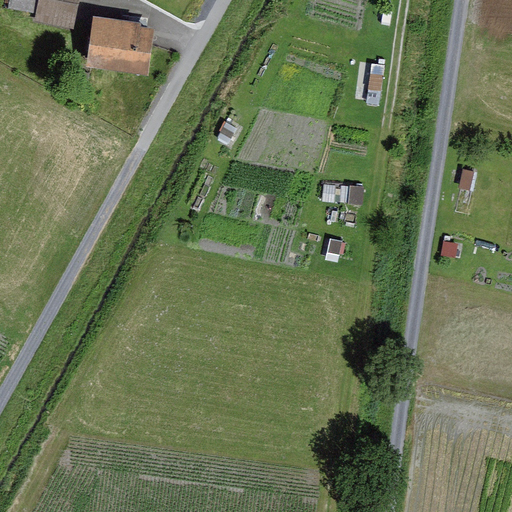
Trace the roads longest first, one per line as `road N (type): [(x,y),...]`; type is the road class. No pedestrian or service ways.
road 1 (track): [(331,511),(409,0)]
road 2 (track): [(466,0),(395,511)]
road 3 (track): [(222,0),(0,428)]
